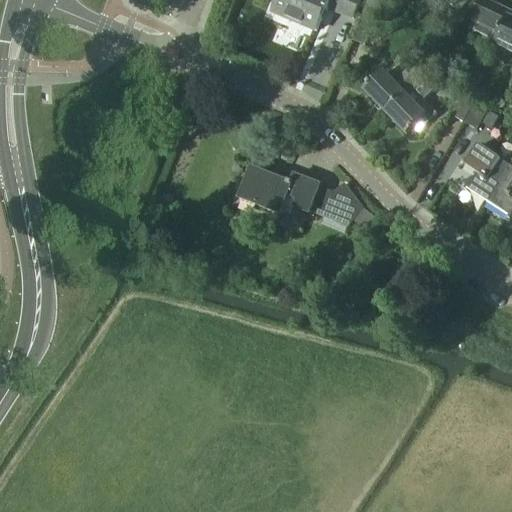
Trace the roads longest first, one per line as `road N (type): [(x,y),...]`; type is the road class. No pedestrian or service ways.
road 1 (unclassified): [(511,290),(411,219),(294,106),(171,54)]
road 2 (tertiary): [(0,402),(20,372),(39,307),(16,169)]
road 3 (tertiary): [(16,169),(17,84),(42,1)]
road 4 (unclassified): [(42,1),(171,54)]
